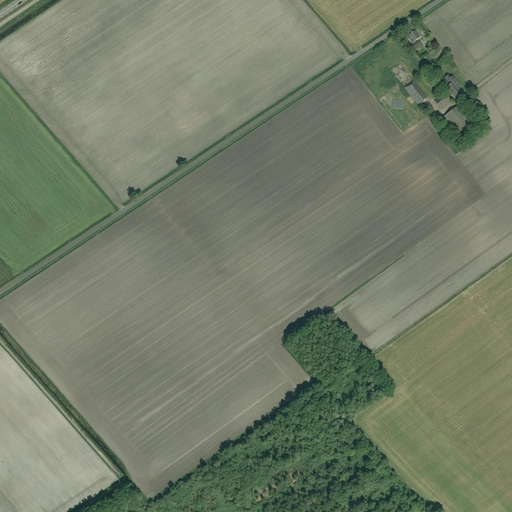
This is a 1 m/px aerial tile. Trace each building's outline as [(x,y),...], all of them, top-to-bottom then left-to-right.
[(415,41),(420,37),(416,31),(408,37),(413,44),(415,42),(415,41)] [(423,46),(424,45),(421,41),(420,42),(419,41),(412,47),(415,51),(417,50),(418,50),(423,46)] [(449,75),(443,79),(447,84),(449,83),(450,84),(453,82),(454,84),(454,85),(452,86),(453,88),(454,87),(454,88),(457,86),(458,88),(461,86),(458,82),(453,76),(451,78),(449,75)] [(424,107),(421,103),(427,98),(414,81),(405,88),(421,109),(424,107)] [(456,99),(463,93),(457,86),(454,88),(454,87),(453,88),(452,86),(454,85),(454,84),(453,82),(450,84),(451,85),(447,87),(450,91),(446,94),(445,93),(435,101),(441,109),(452,101),(449,97),(453,95),(456,99)] [(461,143),(479,129),(460,105),(442,119),(461,143)]
